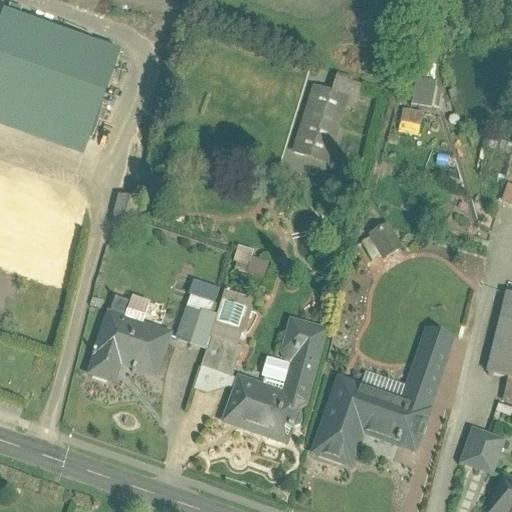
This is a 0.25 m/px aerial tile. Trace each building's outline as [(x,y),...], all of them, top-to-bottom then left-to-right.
[(123,55),(6,15),(0,28),(0,259),(54,279),(123,55)] [(418,80),(414,107),(434,110),(438,83),(418,80)] [(353,99),(316,87),(287,174),(324,186),(353,99)] [(417,137),(420,114),(401,112),(398,135),(417,137)] [(511,187),(509,186),(503,203),(511,205),(511,187)] [(371,239),(364,243),(374,261),(383,257),(386,262),(405,252),(391,225),(370,237),(371,239)] [(230,272),(262,282),(268,263),(236,253),(230,272)] [(256,301),(196,281),(176,342),(209,353),(213,340),(241,349),(256,301)] [(511,295),(509,294),(489,377),(510,382),(505,404),(511,405),(511,295)] [(111,314),(109,313),(95,354),(97,356),(89,380),(118,389),(124,371),(159,383),(175,336),(146,326),(153,305),(134,299),(132,305),(116,299),(111,314)] [(332,333),(293,321),(284,353),(284,360),(287,365),(294,367),(284,395),(240,379),(222,428),(290,452),(304,413),(311,409),(332,333)] [(458,340),(427,329),(403,399),(339,377),(312,457),(355,472),(366,439),(418,457),(458,340)] [(509,442),(475,430),(461,468),(495,481),(509,442)] [(511,511),(511,478),(504,476),(490,511),(511,511)]
